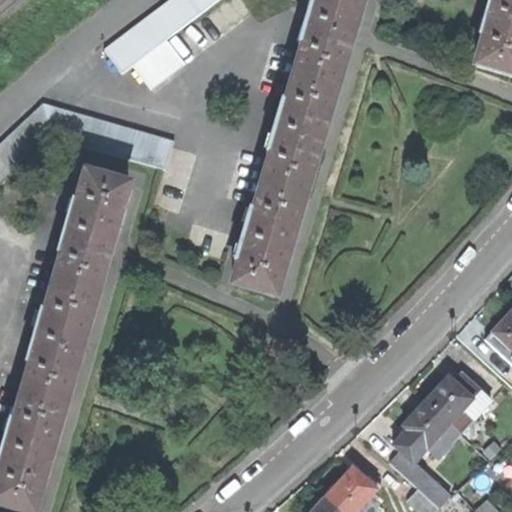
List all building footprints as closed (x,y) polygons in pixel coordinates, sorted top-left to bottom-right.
[(121,76),(132,68),(166,41),(221,0),(170,0),(103,51),(121,76)] [(318,0),(296,76),(337,88),(351,42),(354,43),(356,35),(358,26),(356,26),(363,0),(318,0)] [(511,0),(496,0),(477,68),(511,78),(511,0)] [(166,41),(132,68),(149,91),(184,65),(166,41)] [(296,76),(264,184),(304,197),(318,150),(321,151),(324,141),(326,134),(323,134),(337,88),(296,76)] [(0,147),(0,188),(51,141),(165,174),(174,143),(45,105),(0,147)] [(85,175),(54,285),(95,297),(109,250),(112,251),(115,242),(117,235),(113,234),(127,187),(85,175)] [(233,285),(274,298),(286,260),(288,261),(291,253),(293,245),(290,245),(304,197),(264,184),(233,285)] [(54,285),(23,394),(64,405),(77,360),(80,361),(82,352),(84,345),(82,344),(95,297),(54,285)] [(511,353),(511,315),(503,324),(493,335),(511,353)] [(472,423),(490,405),(460,377),(452,385),(449,382),(442,390),(427,405),(459,434),(470,422),(472,423)] [(51,452),(64,405),(23,394),(0,470),(0,504),(26,511),(33,511),(46,469),(48,469),(51,461),(53,453),(51,452)] [(437,458),(459,434),(427,405),(411,421),(404,428),(409,433),(394,448),(400,454),(388,464),(418,491),(438,510),(451,498),(414,463),(428,449),(437,458)] [(337,511),(356,511),(375,491),(352,470),(342,480),(323,500),(337,511)] [(415,511),(436,511),(438,510),(418,491),(406,503),(415,511)] [(337,511),(323,500),(312,511),(337,511)] [(475,510),(477,511),(498,511),(488,500),(475,510)]
